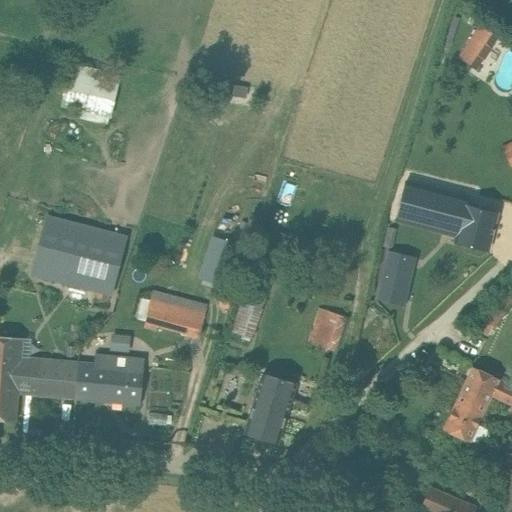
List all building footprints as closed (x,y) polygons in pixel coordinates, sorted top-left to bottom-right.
[(457,57),(471,67),(494,34),(481,24),(457,57)] [(65,89),(61,107),(94,114),(92,120),(107,124),(109,118),(111,118),(120,75),(84,67),(71,65),(66,80),(65,89)] [(511,165),(511,164),(511,139),(502,144),(511,165)] [(468,200),(405,184),(396,220),(461,233),(458,242),(488,253),(498,210),(468,202),(468,200)] [(113,295),(123,255),(127,237),(128,233),(126,233),(49,214),(33,275),(113,295)] [(287,236),(263,228),(233,326),(257,334),(287,236)] [(202,278),(220,280),(225,237),(206,235),(202,278)] [(404,305),(407,293),(415,258),(388,251),(380,286),(377,299),(404,305)] [(208,304),(154,290),(146,323),(200,337),(208,304)] [(324,309),(312,343),(328,348),(339,314),(324,309)] [(75,398),(78,362),(25,357),(26,339),(0,335),(0,420),(15,421),(18,393),(75,398)] [(113,335),(112,348),(129,349),(129,336),(113,335)] [(78,362),(75,398),(141,405),(144,368),(130,367),(131,357),(95,353),(94,363),(78,362)] [(492,393),(490,395),(511,404),(511,384),(473,366),(467,381),(492,393)] [(296,382),(263,372),(245,434),(278,444),(296,382)] [(492,393),(467,381),(444,429),(470,441),(490,395),(492,393)] [(511,511),(511,453),(502,453),(497,511),(511,511)] [(422,508),(430,511),(447,511),(454,495),(432,486),(422,508)] [(454,495),(447,511),(469,511),(473,504),(454,495)]
